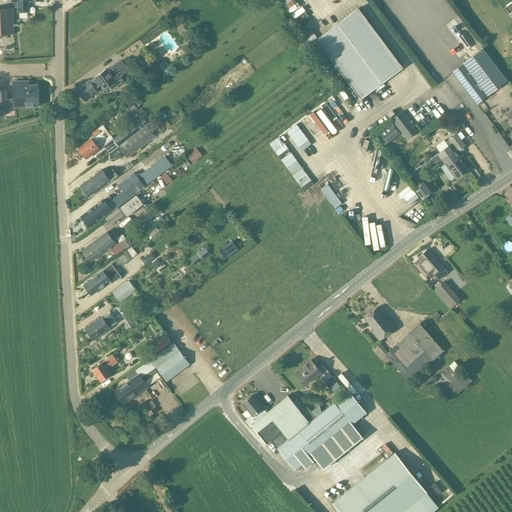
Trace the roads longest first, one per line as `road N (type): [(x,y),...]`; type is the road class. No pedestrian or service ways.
road 1 (unclassified): [(125,472),(83,418),(73,389),(57,0)]
road 2 (tertiary): [(125,472),(405,244),(511,174)]
